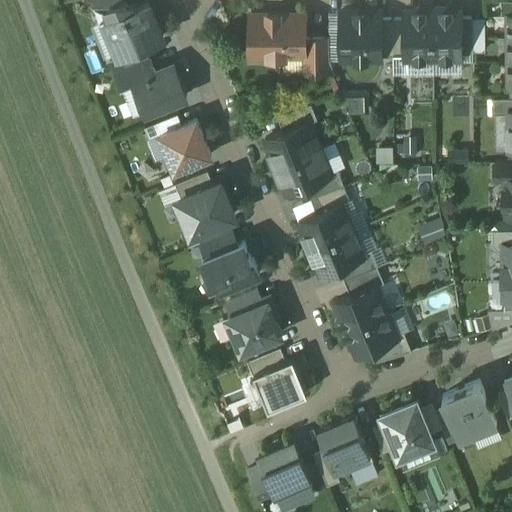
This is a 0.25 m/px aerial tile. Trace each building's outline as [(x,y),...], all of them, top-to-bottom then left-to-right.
[(511,1),(502,2),(502,16),(508,16),(509,16),(511,15),(511,1)] [(120,2),(119,2),(113,4),(107,7),(111,17),(105,19),(118,53),(119,54),(144,44),(163,37),(149,2),(133,8),(132,5),(125,2),(120,2)] [(366,12),(366,11),(356,11),(356,12),(340,12),(341,60),(381,59),(381,55),(381,19),(380,12),(366,12)] [(432,11),(405,11),(405,19),(405,55),(405,59),(433,59),(432,11)] [(460,11),(432,11),(433,59),(461,59),(461,55),(461,19),(460,11)] [(280,12),(267,12),(267,13),(250,14),(251,55),(303,55),(305,55),(305,38),(304,13),(280,13),(280,12)] [(341,60),(340,12),(328,12),(328,38),(329,38),(329,60),(341,60)] [(473,54),(472,18),(461,19),(461,55),(473,54)] [(393,19),(381,19),(381,55),(393,55),(393,19)] [(405,19),(393,19),(393,55),(405,55),(405,19)] [(328,38),(305,38),(305,55),(303,55),(304,72),(333,72),(329,62),(329,60),(328,38)] [(144,44),(119,54),(118,53),(110,57),(115,69),(149,56),(144,44)] [(149,56),(115,69),(122,85),(133,81),(132,79),(155,70),(149,56)] [(155,70),(132,79),(133,81),(146,112),(187,95),(173,63),(155,70)] [(366,112),(366,94),(341,94),(348,112),(366,112)] [(511,98),(491,99),(492,115),(508,115),(508,112),(511,111),(511,98)] [(311,103),(278,117),(283,131),(309,120),(310,122),(317,119),(311,103)] [(196,118),(160,133),(175,169),(211,155),(196,118)] [(283,131),(265,139),(276,165),(320,147),(310,122),(309,120),(283,131)] [(399,134),(399,151),(418,152),(419,135),(399,134)] [(320,147),(276,165),(287,192),(305,184),(331,174),(330,173),(320,147)] [(391,147),(379,147),(379,159),(391,159),(391,147)] [(511,162),(496,162),(496,181),(507,181),(507,180),(511,179),(511,162)] [(207,169),(175,183),(181,197),(213,184),(207,169)] [(331,174),(305,184),(311,199),(344,185),(338,170),(330,173),(331,174)] [(181,197),(178,198),(184,213),(183,213),(185,217),(186,217),(192,232),(234,214),(221,181),(213,184),(181,197)] [(344,185),(311,199),(317,213),(343,203),(343,204),(350,201),(344,185)] [(317,213),(299,221),(309,247),(354,228),(343,204),(343,203),(317,213)] [(421,223),(427,238),(449,230),(443,215),(421,223)] [(354,228),(309,247),(320,272),(338,265),(364,254),(364,253),(354,228)] [(511,228),(492,229),(492,244),(499,251),(504,251),(504,243),(511,242),(511,228)] [(231,229),(201,241),(207,256),(237,244),(231,229)] [(207,256),(203,258),(211,277),(216,276),(221,289),(259,273),(253,258),(252,259),(244,241),(237,244),(207,256)] [(511,242),(504,243),(504,251),(504,264),(502,264),(502,278),(504,278),(504,280),(493,280),(493,296),(505,296),(505,308),(511,308),(511,242)] [(364,254),(338,265),(344,280),(378,266),(371,250),(364,253),(364,254)] [(378,266),(344,280),(350,294),(376,284),(376,285),(384,282),(378,266)] [(350,294),(336,300),(340,311),(338,317),(342,328),(386,310),(376,285),(376,284),(350,294)] [(256,287),(225,300),(231,315),(262,302),(256,287)] [(231,315),(228,316),(242,349),(281,333),(275,317),(277,316),(270,299),(262,302),(231,315)] [(505,325),(505,316),(507,316),(507,309),(493,308),(492,325),(505,325)] [(386,310),(342,328),(346,339),(353,342),(357,352),(371,347),(397,336),(397,335),(386,310)] [(397,336),(371,347),(377,361),(412,351),(404,332),(397,335),(397,336)] [(280,346),(247,360),(253,374),(254,374),(254,372),(286,359),(280,346)] [(286,359),(254,372),(254,374),(269,408),(308,392),(293,356),(286,359)] [(497,422),(480,380),(443,395),(460,437),(497,422)] [(511,416),(511,395),(508,386),(497,391),(508,418),(511,416)] [(417,397),(380,412),(384,421),(395,447),(398,456),(435,441),(432,432),(421,406),(417,397)] [(432,401),(421,406),(432,432),(443,427),(432,401)] [(355,415),(318,430),(325,447),(334,469),(335,469),(348,464),(350,469),(373,460),(355,415)] [(395,447),(384,421),(373,425),(383,451),(395,447)] [(295,440),(259,456),(262,463),(274,491),(275,493),(285,488),(292,503),(315,494),(308,478),(311,477),(295,440)] [(325,447),(314,452),(328,485),(340,480),(335,469),(334,469),(325,447)] [(262,463),(247,470),(259,497),(274,491),(262,463)]
